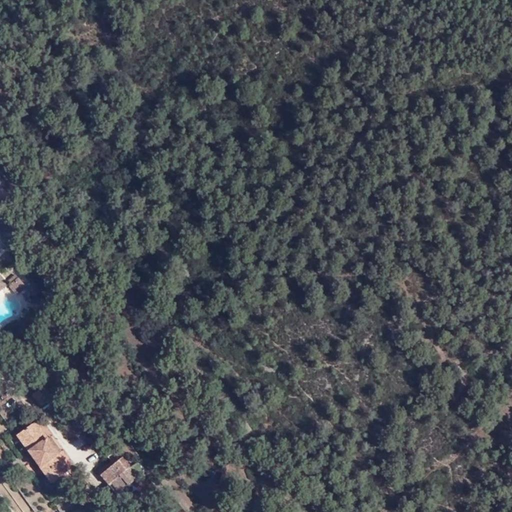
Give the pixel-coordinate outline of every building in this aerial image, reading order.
[(13,277),(7,282),(11,294),(15,298),(23,292),(31,301),(39,293),(30,283),(23,288),(13,277)] [(48,385),(46,386),(52,398),(56,394),(48,385)] [(48,401),(52,398),(46,386),(40,391),(48,401)] [(55,485),(75,471),(65,457),(53,440),(40,422),(20,436),(55,485)] [(57,437),(53,440),(65,457),(69,453),(57,437)] [(107,482),(125,467),(126,466),(119,455),(97,473),(104,483),(107,482)] [(133,477),(125,467),(107,482),(114,492),(133,477)]
